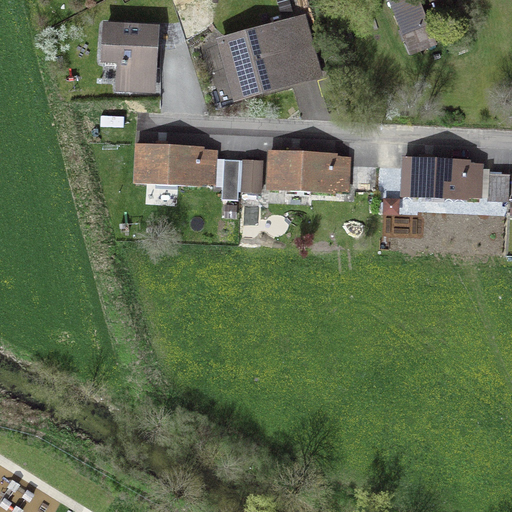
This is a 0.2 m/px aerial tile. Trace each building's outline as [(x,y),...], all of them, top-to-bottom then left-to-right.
[(389,0),(403,35),(424,27),(413,0),(389,0)] [(236,98),(291,83),(286,63),(312,56),(302,20),(221,43),(236,98)] [(104,59),(120,60),(119,88),(152,90),(153,68),(150,64),(154,60),(155,30),(105,27),(104,59)] [(138,146),(136,183),(199,186),(199,183),(213,184),(214,152),(201,152),(201,149),(138,146)] [(270,152),(268,190),(333,193),(333,191),(346,191),(348,159),(334,158),(335,155),(270,152)] [(402,196),(466,200),(466,197),(479,198),(481,166),(467,165),(467,163),(404,159),(402,196)] [(223,160),(221,200),(237,201),(240,161),(223,160)] [(244,161),(243,192),(259,192),(261,162),(244,161)] [(508,202),(509,175),(488,174),(487,201),(508,202)]
